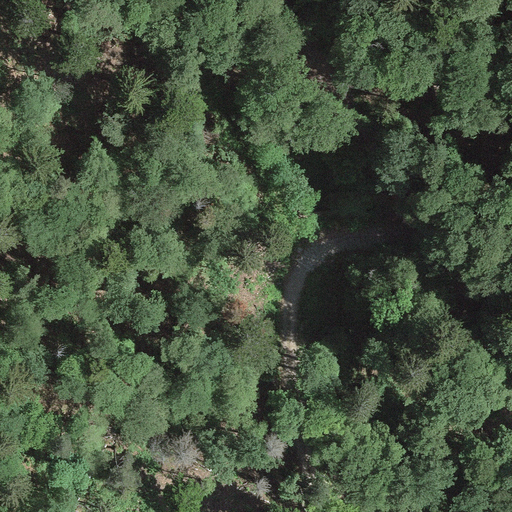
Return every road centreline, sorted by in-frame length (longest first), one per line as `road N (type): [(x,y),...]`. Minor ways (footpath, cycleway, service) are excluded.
road 1 (track): [(320,511),(290,368),(291,293),(304,265),(335,246),(411,228)]
road 2 (track): [(411,228),(511,384)]
